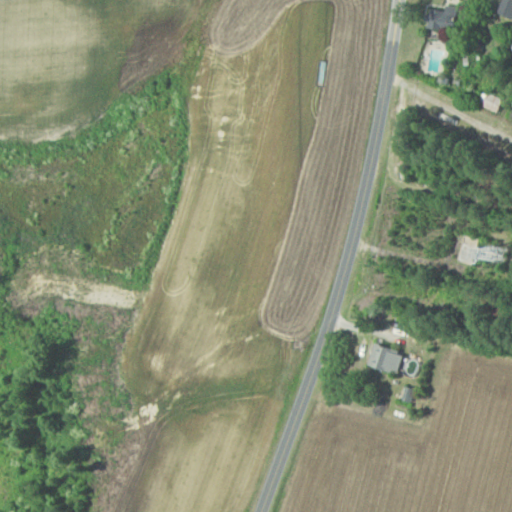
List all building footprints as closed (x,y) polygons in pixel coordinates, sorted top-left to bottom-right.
[(511,0),(504,0),(500,13),(511,16),(511,0)] [(446,10),(433,8),(431,27),(459,31),(462,6),(447,4),(446,10)] [(479,266),(484,238),(468,235),(462,262),(479,266)] [(511,247),(493,243),(489,258),(511,263),(511,247)] [(408,353),(378,344),(372,365),(401,374),(408,353)]
